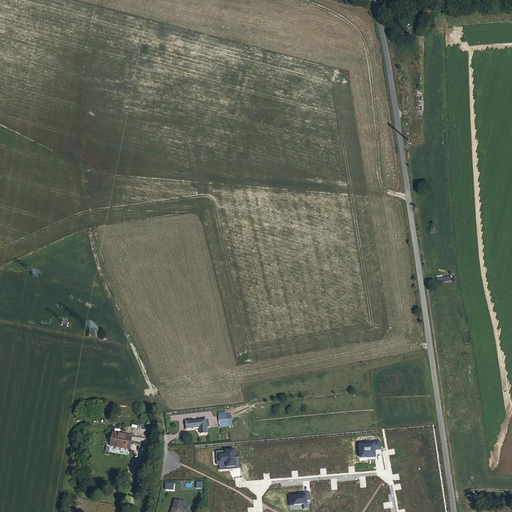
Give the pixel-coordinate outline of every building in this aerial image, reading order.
[(184,421),(184,428),(197,427),(198,433),(204,433),(203,420),(184,421)] [(112,432),(110,446),(129,449),(132,436),(112,432)] [(377,441),(377,439),(357,442),(359,458),(378,456),(377,449),(381,449),(380,441),(377,441)] [(238,458),(235,458),(235,450),(216,451),(216,458),(219,458),(220,464),(219,464),(219,465),(220,471),(227,470),(227,467),(233,467),(233,470),(238,469),(238,458)] [(310,492),(302,493),(302,495),(299,496),(293,496),(289,496),(290,506),(294,506),(294,505),(303,504),(304,509),(307,509),(307,501),(311,501),(310,492)] [(182,511),(184,501),(174,499),(171,511),(182,511)]
